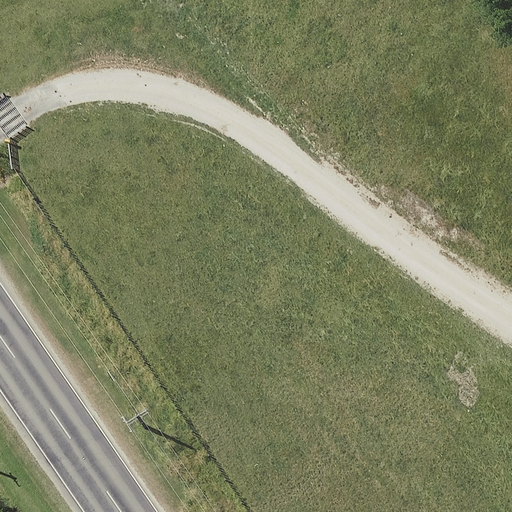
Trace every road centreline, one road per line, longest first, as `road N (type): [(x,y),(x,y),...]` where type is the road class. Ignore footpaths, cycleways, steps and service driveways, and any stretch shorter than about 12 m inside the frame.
road 1 (unknown): [(511,352),(201,130),(148,102),(66,90),(0,111)]
road 2 (secondary): [(0,338),(120,511)]
